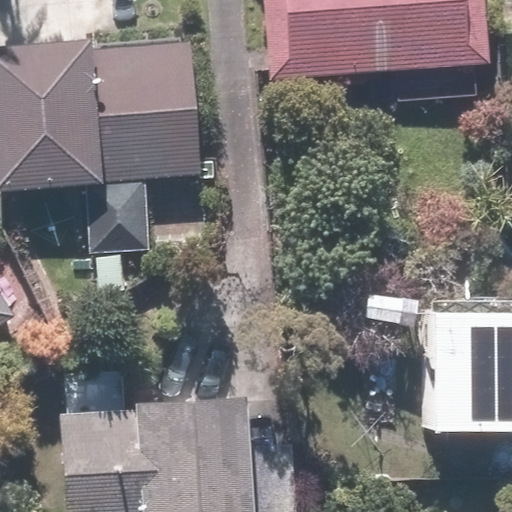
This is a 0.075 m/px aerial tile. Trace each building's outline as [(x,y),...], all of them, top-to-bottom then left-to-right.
[(268,0),(274,78),(386,70),(388,106),(478,100),(475,63),(492,62),(487,0),(268,0)] [(85,252),(149,250),(147,177),(200,176),(196,39),(0,45),(0,189),(83,187),(85,252)] [(0,326),(17,316),(0,289),(0,326)] [(511,295),(423,295),(422,428),(511,429),(511,295)] [(298,511),(297,437),(257,438),(257,398),(126,399),(126,382),(62,383),(62,511),(298,511)]
